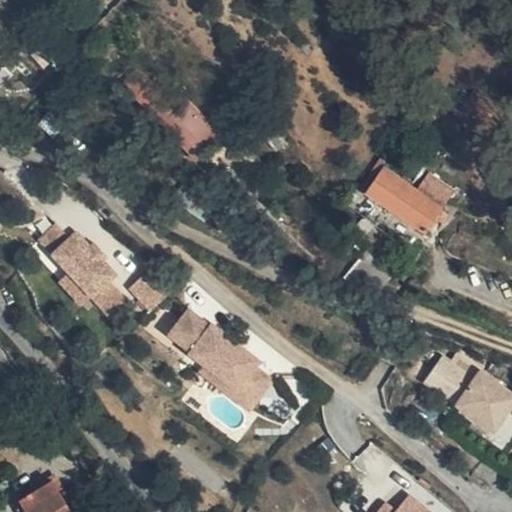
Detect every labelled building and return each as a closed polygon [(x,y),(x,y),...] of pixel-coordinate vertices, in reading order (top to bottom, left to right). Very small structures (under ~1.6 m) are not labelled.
[(511,91),(491,74),(481,85),(501,102),(511,91)] [(139,79),(127,93),(187,151),(210,128),(188,109),(182,116),(139,79)] [(443,208),(382,170),(363,193),(427,233),(443,208)] [(196,189),(183,204),(217,227),(227,216),(196,189)] [(55,237),(73,221),(58,206),(42,222),(55,237)] [(93,230),(79,215),(73,221),(55,237),(71,255),(62,263),(85,288),(94,279),(111,298),(129,282),(112,263),(99,249),(105,243),(109,239),(97,226),(93,230)] [(367,290),(391,272),(367,241),(343,260),(367,290)] [(118,257),(105,243),(99,249),(112,263),(118,257)] [(154,293),(172,275),(151,252),(132,269),(154,293)] [(187,329),(207,304),(192,292),(172,317),(187,329)] [(213,309),(207,304),(187,329),(193,334),(213,309)] [(262,344),(215,307),(213,309),(193,334),(192,336),(208,348),(240,373),(259,348),(262,344)] [(240,373),(208,348),(203,355),(252,393),(276,362),(259,348),(240,373)] [(425,394),(495,442),(511,417),(511,404),(481,384),(476,391),(443,368),(425,394)] [(114,511),(91,487),(77,499),(66,485),(35,509),(36,511),(114,511)] [(435,511),(404,486),(391,502),(383,511),(373,511),(370,509),(366,506),(360,511),(435,511)] [(370,509),(373,511),(383,511),(391,502),(382,495),(370,509)]
